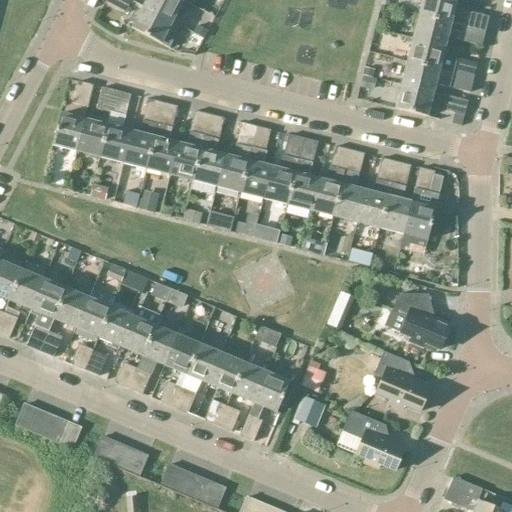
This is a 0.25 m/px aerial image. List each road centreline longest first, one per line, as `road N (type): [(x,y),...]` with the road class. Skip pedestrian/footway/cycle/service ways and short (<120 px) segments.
road 1 (residential): [(481,158),(52,45)]
road 2 (residential): [(353,511),(0,360)]
road 3 (residential): [(473,376),(481,158)]
road 4 (residential): [(409,511),(473,376)]
road 5 (residential): [(481,158),(511,38)]
